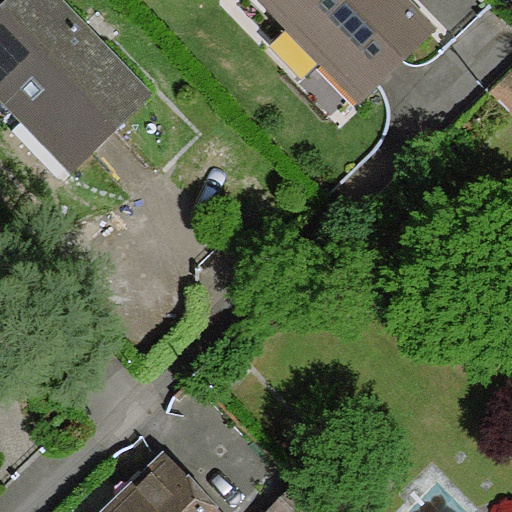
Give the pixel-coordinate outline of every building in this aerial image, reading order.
[(51,0),(17,0),(0,17),(0,89),(10,82),(81,157),(145,96),(51,0)] [(400,0),(267,0),(294,28),(305,18),(371,87),(401,58),(430,31),(400,0)] [(511,73),(494,91),(511,110),(511,73)] [(511,311),(504,319),(499,341),(511,353),(511,311)] [(208,511),(167,468),(121,511),(208,511)] [(327,511),(295,482),(266,510),(268,511),(327,511)]
